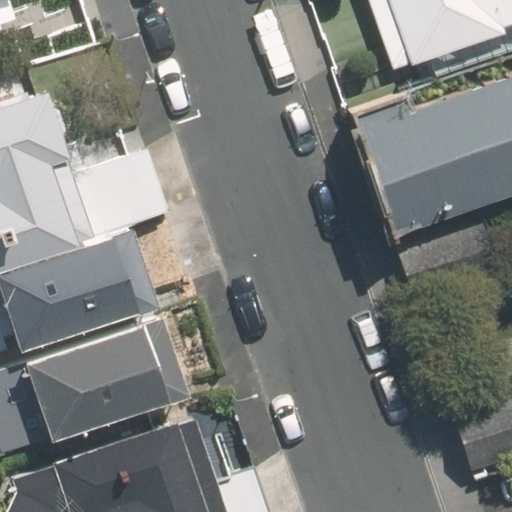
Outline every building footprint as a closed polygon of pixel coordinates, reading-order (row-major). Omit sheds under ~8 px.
[(0,0),(0,48),(22,41),(8,0),(0,0)] [(511,0),(364,0),(388,66),(511,24),(511,0)] [(511,71),(350,127),(386,233),(511,189),(511,71)] [(0,259),(168,194),(147,140),(54,176),(18,84),(0,90),(0,259)] [(489,275),(471,222),(395,248),(414,301),(489,275)] [(118,228),(0,267),(0,357),(105,322),(140,311),(145,309),(118,228)] [(105,322),(0,357),(0,455),(170,399),(140,311),(105,322)] [(511,365),(499,371),(505,388),(446,408),(466,467),(511,450),(511,365)] [(216,511),(186,424),(0,487),(0,511),(216,511)]
